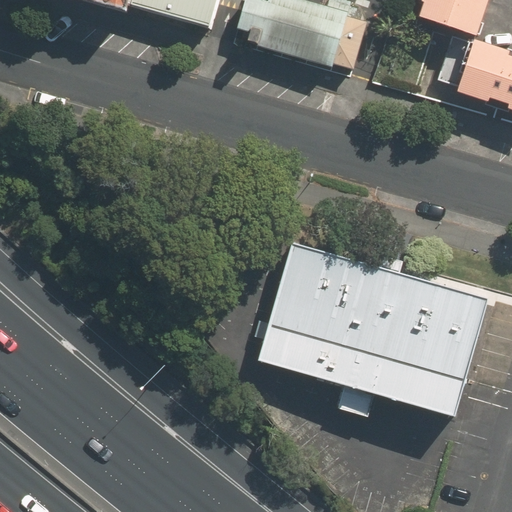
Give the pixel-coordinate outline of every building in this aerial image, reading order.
[(83,0),(132,13),(132,4),(133,0),(83,0)] [(214,26),(220,0),(133,0),(132,4),(214,26)] [(352,15),(295,0),(267,0),(255,47),(337,69),(352,15)] [(424,0),(420,13),(478,33),(489,0),(424,0)] [(511,52),(477,41),(459,93),(511,110),(511,52)] [(490,298),(294,241),(260,358),(456,415),(490,298)]
